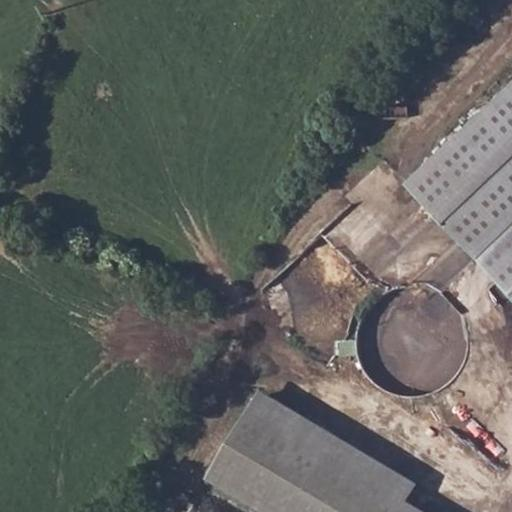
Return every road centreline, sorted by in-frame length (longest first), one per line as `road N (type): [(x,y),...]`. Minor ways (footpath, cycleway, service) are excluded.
road 1 (track): [(511,466),(482,497),(287,366),(236,300),(174,172),(49,0)]
road 2 (track): [(236,300),(162,241),(18,220),(0,232)]
